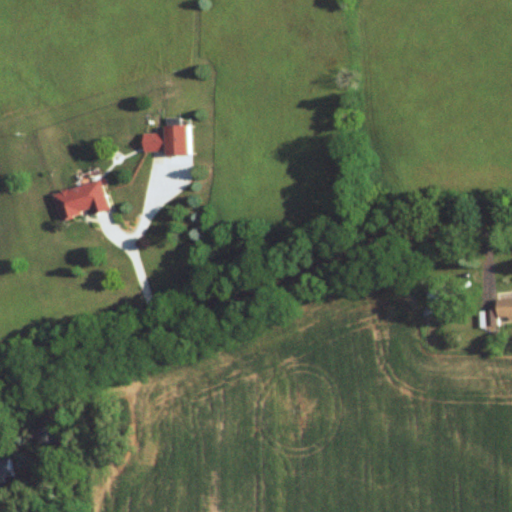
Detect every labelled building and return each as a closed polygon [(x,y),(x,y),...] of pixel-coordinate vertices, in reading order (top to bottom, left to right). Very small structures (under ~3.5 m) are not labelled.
[(145,132),(145,151),(167,151),(167,132),(145,132)] [(111,209),(101,179),(53,193),(62,222),(91,213),(92,215),(111,209)] [(485,325),(498,325),(497,321),(511,320),(511,297),(498,299),(498,310),(485,310),(485,325)] [(37,444),(57,440),(53,425),(34,429),(37,444)] [(0,478),(12,477),(8,456),(0,457),(0,478)]
